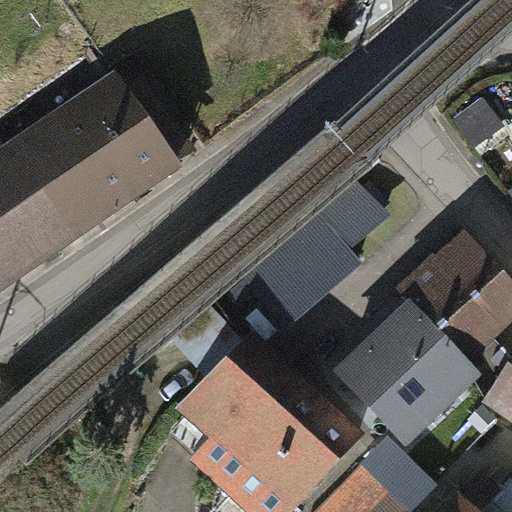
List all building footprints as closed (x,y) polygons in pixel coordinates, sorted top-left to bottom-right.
[(64,114),(122,198),(179,158),(121,74),(64,114)] [(0,282),(122,198),(64,114),(0,158),(0,282)] [(420,309),(475,369),(511,334),(511,271),(475,232),(406,295),(420,309)] [(475,369),(420,309),(342,381),(398,440),(475,369)] [(362,511),(405,462),(260,339),(190,420),(218,444),(204,460),(265,511),(302,511),(309,505),(316,511),(362,511)] [(511,372),(492,401),(511,415),(511,372)] [(436,511),(509,511),(493,495),(473,475),(436,511)] [(511,511),(511,476),(493,495),(509,511),(511,511)]
